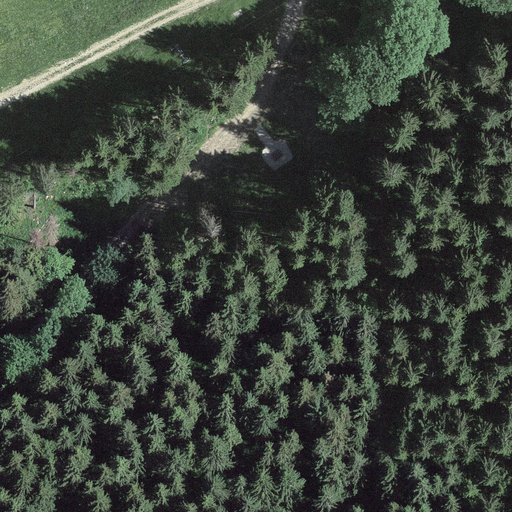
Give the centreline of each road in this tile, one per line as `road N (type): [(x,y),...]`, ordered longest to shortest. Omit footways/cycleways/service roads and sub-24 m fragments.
road 1 (track): [(0,395),(34,341),(266,76),(299,0)]
road 2 (track): [(209,0),(0,101)]
